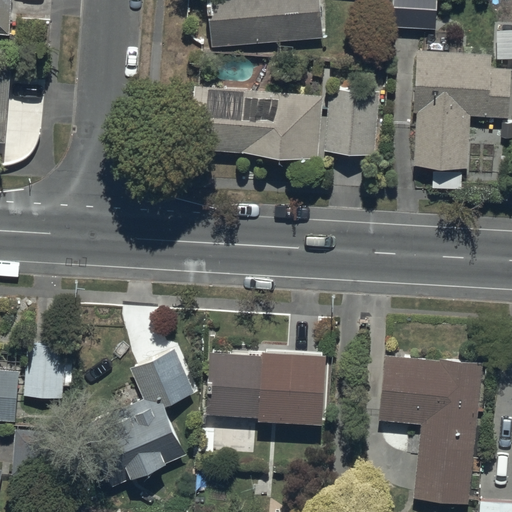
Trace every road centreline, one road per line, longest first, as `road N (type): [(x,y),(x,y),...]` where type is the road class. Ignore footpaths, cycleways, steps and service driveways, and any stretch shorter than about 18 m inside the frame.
road 1 (tertiary): [(95,237),(511,261)]
road 2 (residential): [(113,0),(95,237)]
